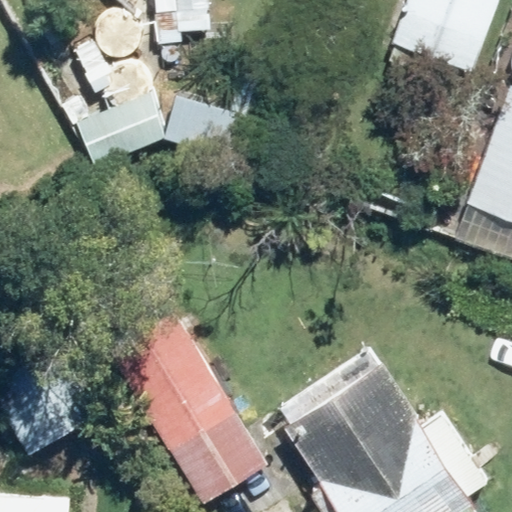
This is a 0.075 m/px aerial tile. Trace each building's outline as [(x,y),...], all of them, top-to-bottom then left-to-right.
[(80,44),(89,65),(152,39),(151,37),(136,0),(93,18),(100,35),(80,44)] [(412,0),(409,10),(486,38),(499,0),(412,0)] [(162,9),(162,41),(185,40),(183,8),(162,9)] [(511,86),(470,201),(511,216),(511,86)] [(135,109),(135,138),(186,138),(187,108),(135,109)] [(434,109),(426,130),(451,140),(460,119),(434,109)] [(0,154),(0,189),(35,173),(21,144),(0,154)] [(114,349),(206,503),(272,463),(179,310),(114,349)] [(0,377),(0,396),(33,454),(104,414),(64,342),(0,377)] [(483,511),(380,347),(281,408),(330,486),(316,495),(326,511),(483,511)] [(73,511),(75,495),(0,491),(0,511),(73,511)]
